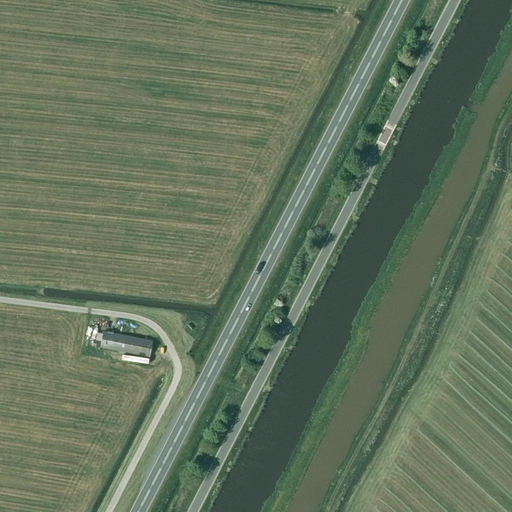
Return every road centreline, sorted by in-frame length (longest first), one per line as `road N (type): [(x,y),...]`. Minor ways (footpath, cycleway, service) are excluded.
road 1 (unclassified): [(193,511),(458,0)]
road 2 (trunk): [(138,511),(401,0)]
road 3 (track): [(326,511),(419,333),(511,105)]
road 4 (unclassified): [(0,299),(143,316),(170,343),(177,365),(171,383),(105,511)]
